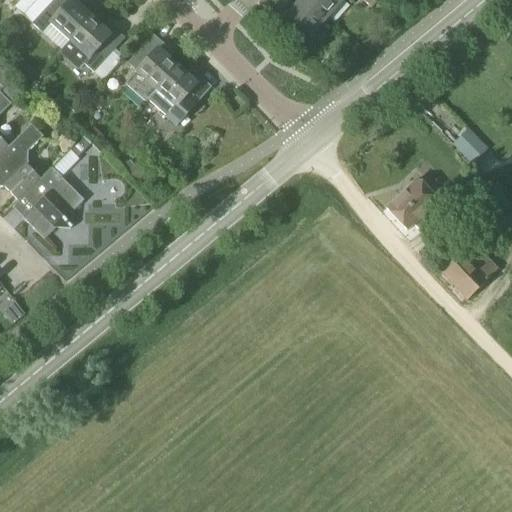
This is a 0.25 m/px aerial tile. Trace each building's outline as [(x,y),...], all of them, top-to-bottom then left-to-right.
[(69,42),(91,19),(82,11),(87,5),(81,0),(54,0),(32,25),(42,34),(50,25),(69,42)] [(327,18),(306,0),(301,0),(296,7),(290,2),(273,21),(301,46),(308,38),(309,39),(327,18)] [(306,0),(327,18),(343,0),(346,0),(351,4),(354,0),(306,0)] [(370,0),(365,0),(362,3),(372,13),(378,7),(370,0)] [(59,54),(78,71),(84,65),(94,73),(125,39),(105,22),(100,27),(91,19),(69,42),(59,54)] [(136,72),(135,73),(136,73),(125,85),(145,104),(147,101),(156,91),(177,68),(168,60),(173,54),(153,36),(128,64),(136,72)] [(26,87),(36,77),(18,60),(8,70),(26,87)] [(156,91),(147,101),(177,127),(211,88),(192,71),(187,76),(177,68),(156,91)] [(0,116),(11,105),(0,94),(0,157),(10,148),(9,148),(0,138),(0,116)] [(0,188),(4,188),(19,203),(24,198),(41,181),(41,180),(28,166),(28,153),(43,138),(31,126),(9,148),(10,148),(0,157),(0,188)] [(93,128),(88,134),(98,144),(104,138),(93,128)] [(470,163),(486,148),(466,128),(451,143),(470,163)] [(52,169),(41,180),(41,181),(24,198),(34,208),(23,220),(44,240),(56,229),(70,230),(73,227),(72,213),(84,201),(52,169)] [(471,216),(493,194),(478,179),(456,200),(471,216)] [(407,231),(436,203),(415,181),(386,209),(407,231)] [(475,267),(459,250),(437,271),(467,302),(489,282),(487,279),(496,271),(484,259),(475,267)]
